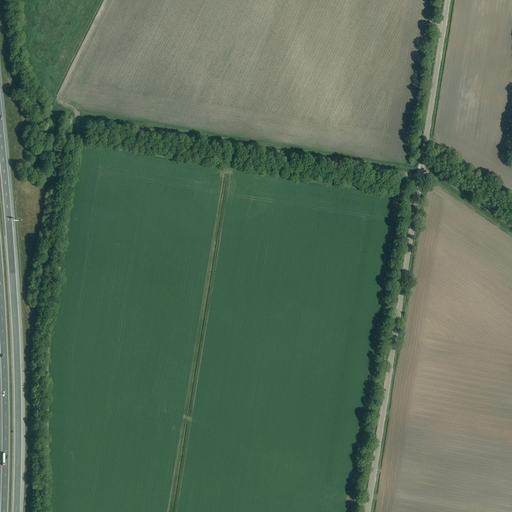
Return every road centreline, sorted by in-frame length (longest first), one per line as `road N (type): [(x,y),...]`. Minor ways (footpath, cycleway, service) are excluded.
road 1 (unclassified): [(368,511),(448,0)]
road 2 (track): [(108,0),(57,103),(78,108),(76,119),(420,176)]
road 3 (motorway): [(17,511),(18,385),(0,119)]
road 4 (motorway): [(0,279),(4,511)]
